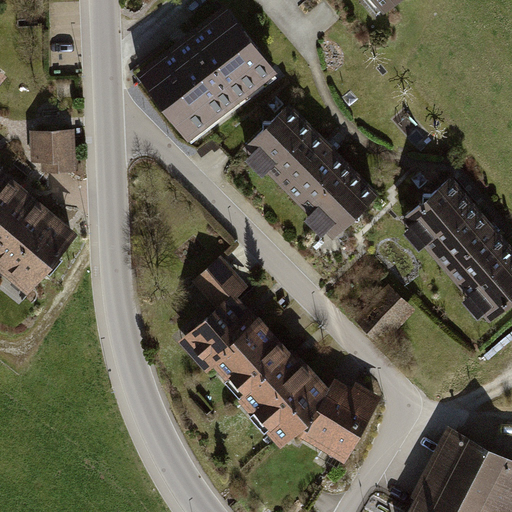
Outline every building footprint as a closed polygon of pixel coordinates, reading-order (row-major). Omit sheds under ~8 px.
[(377,0),(385,8),(394,0),(377,0)] [(226,11),(143,76),(186,134),(270,69),(226,11)] [(288,106),(252,142),(338,229),(375,193),(288,106)] [(36,131),(38,169),(70,168),(69,130),(36,131)] [(0,174),(0,261),(29,286),(72,236),(0,174)] [(511,250),(450,178),(410,213),(494,312),(511,296),(511,250)] [(219,259),(196,280),(220,308),(187,336),(212,366),(217,359),(245,390),(242,393),(257,410),(261,407),(274,422),(270,425),(283,438),(300,423),(348,452),(379,399),(359,387),(353,398),(332,385),(327,392),(299,360),(296,363),(258,321),(256,324),(230,296),(242,286),(219,259)] [(361,308),(381,334),(419,304),(399,278),(361,308)] [(511,461),(456,432),(414,511),(510,511),(511,510),(511,461)]
